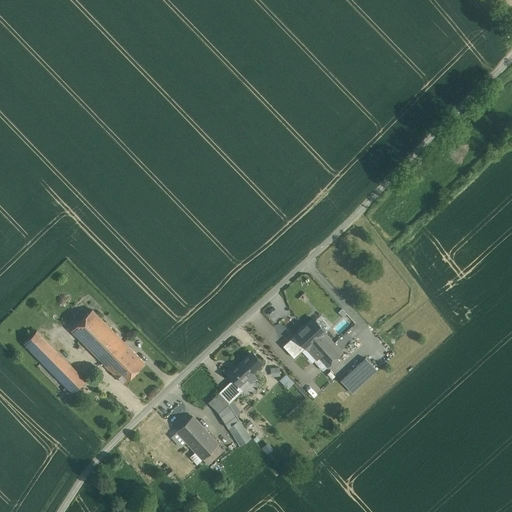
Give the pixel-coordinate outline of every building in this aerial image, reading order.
[(124,342),(92,309),(71,330),(104,363),(124,342)] [(308,349),(325,333),(325,332),(313,318),(295,335),(306,347),(308,349)] [(85,380),(36,331),(24,343),(73,393),(85,380)] [(325,333),(308,349),(316,358),(314,361),(323,371),(343,352),(325,333)] [(306,347),(295,335),(283,346),(294,358),(301,351),(306,347)] [(144,362),(124,342),(104,363),(124,383),(144,362)] [(239,359),(249,351),(243,343),(233,351),(239,359)] [(306,347),(301,351),(312,362),(314,361),(316,358),(308,349),(306,347)] [(250,353),(228,374),(233,379),(239,385),(246,378),(245,378),(261,363),(261,362),(259,363),(255,359),(255,356),(252,353),(250,353)] [(364,361),(344,382),(350,389),(371,367),(364,361)] [(285,374),(280,379),(288,387),(293,381),(285,374)] [(233,379),(229,382),(239,393),(243,390),(239,385),(233,379)] [(229,382),(219,391),(229,402),(239,393),(229,382)] [(229,402),(219,391),(208,402),(219,413),(228,403),(229,402)] [(228,403),(219,413),(228,427),(239,420),(228,403)] [(218,444),(193,416),(177,431),(187,442),(196,451),(202,459),(218,444)] [(239,420),(228,427),(240,445),(251,438),(239,420)] [(187,442),(177,431),(171,436),(181,447),(187,442)] [(148,445),(152,450),(161,443),(156,438),(148,445)] [(218,444),(202,459),(208,465),(224,450),(218,444)] [(196,464),(202,459),(196,451),(190,457),(196,464)] [(169,477),(174,473),(170,468),(165,473),(169,477)]
